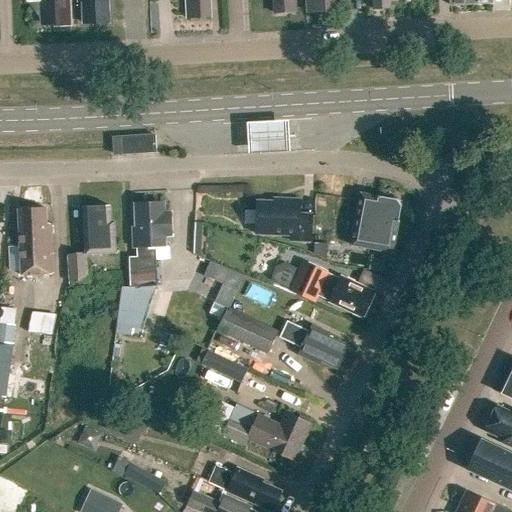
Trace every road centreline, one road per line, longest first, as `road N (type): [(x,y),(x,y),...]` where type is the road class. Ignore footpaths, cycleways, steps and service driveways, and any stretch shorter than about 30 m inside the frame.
road 1 (residential): [(511,28),(0,65)]
road 2 (secondary): [(0,118),(511,92)]
road 3 (residential): [(0,170),(340,157),(429,179),(439,209)]
road 4 (residential): [(298,511),(439,209)]
road 5 (unclassified): [(409,511),(511,294)]
